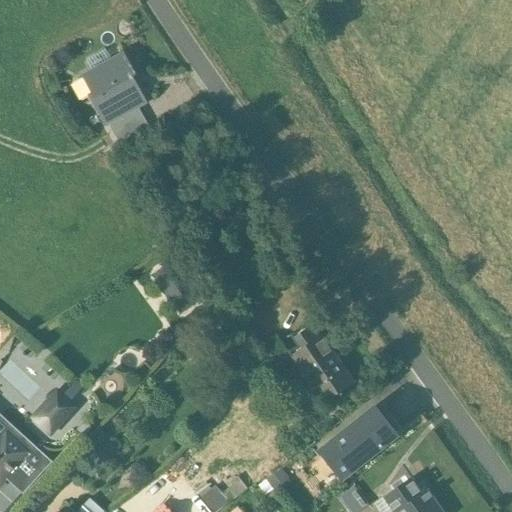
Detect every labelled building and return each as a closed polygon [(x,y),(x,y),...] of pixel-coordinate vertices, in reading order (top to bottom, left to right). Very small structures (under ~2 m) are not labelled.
[(119,53),(80,75),(108,124),(147,102),(119,53)] [(354,383),(315,327),(300,337),(305,345),(304,351),(291,359),(323,404),(354,383)] [(277,337),(257,351),(270,370),(290,356),(277,337)] [(51,437),(89,395),(73,381),(61,394),(55,389),(29,417),(51,437)] [(402,430),(382,405),(374,411),(394,436),(402,430)] [(374,411),(322,452),(342,477),(380,447),(381,448),(383,447),(382,446),(394,436),(374,411)] [(0,481),(26,453),(7,435),(0,442),(0,481)] [(90,437),(74,456),(83,463),(99,444),(90,437)] [(97,476),(111,457),(103,451),(89,470),(97,476)] [(411,478),(384,497),(394,511),(443,511),(428,490),(422,494),(411,478)] [(270,493),(265,486),(255,493),(261,501),(270,493)] [(355,486),(337,500),(345,511),(361,511),(370,506),(355,486)] [(75,511),(70,507),(64,511),(59,511),(58,511),(105,511),(90,498),(79,511),(80,511),(75,511)]
